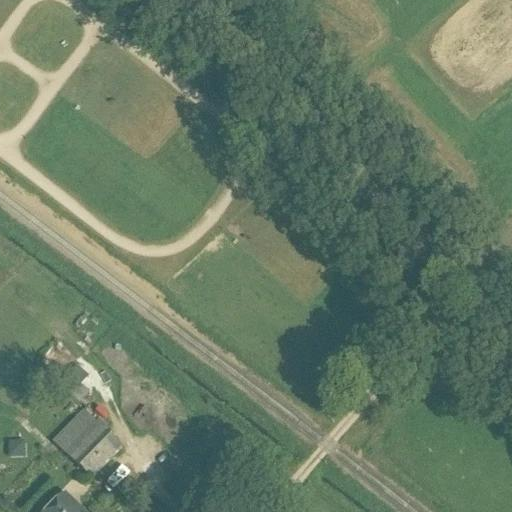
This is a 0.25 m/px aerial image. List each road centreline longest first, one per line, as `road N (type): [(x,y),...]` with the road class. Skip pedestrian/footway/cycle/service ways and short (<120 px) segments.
road 1 (unclassified): [(511,341),(202,0)]
road 2 (track): [(464,289),(266,511)]
